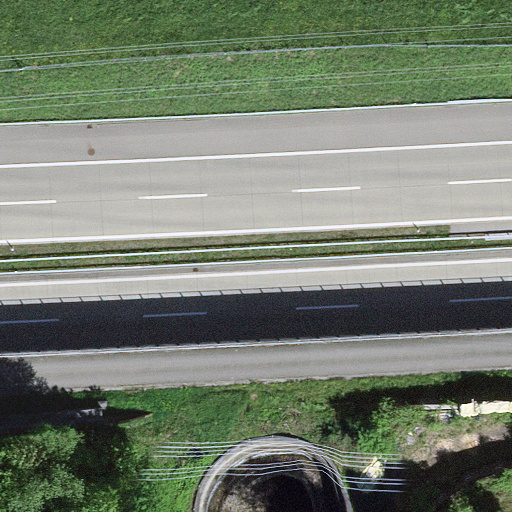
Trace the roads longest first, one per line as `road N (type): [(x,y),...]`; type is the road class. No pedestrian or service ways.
road 1 (motorway): [(0,325),(511,300)]
road 2 (motorway): [(511,179),(0,203)]
road 3 (unclassified): [(511,351),(0,375)]
road 4 (track): [(511,440),(432,464),(391,511)]
